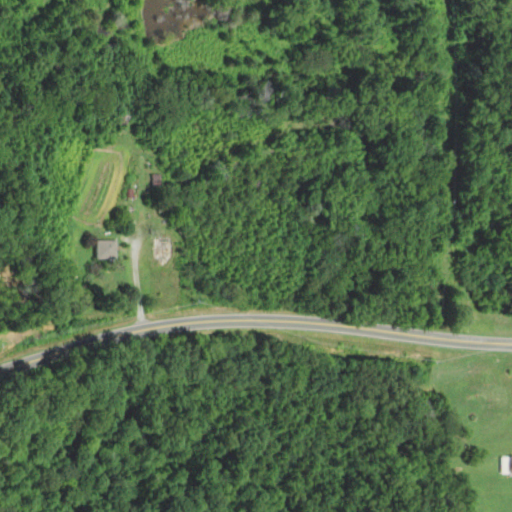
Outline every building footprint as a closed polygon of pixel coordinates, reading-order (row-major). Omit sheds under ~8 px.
[(121,59),(115,42),(103,46),(109,63),(121,59)] [(128,121),(128,108),(115,108),(115,121),(128,121)] [(172,238),(154,238),(154,261),(172,261),(172,238)] [(95,240),(95,260),(114,260),(114,240),(95,240)] [(338,277),(339,267),(326,266),(326,277),(338,277)]
